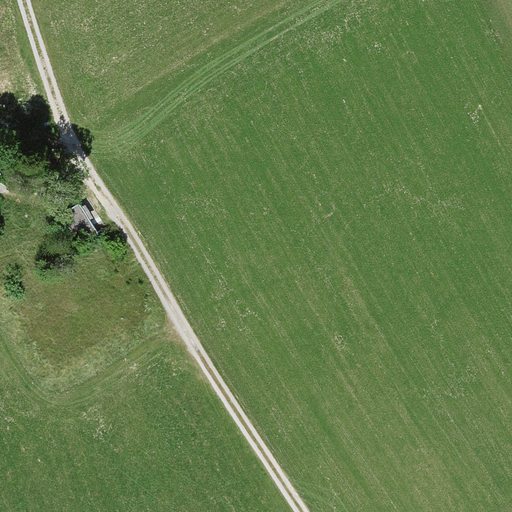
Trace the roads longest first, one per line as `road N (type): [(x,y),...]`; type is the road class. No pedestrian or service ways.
road 1 (track): [(86,159),(305,511)]
road 2 (track): [(27,0),(86,159)]
